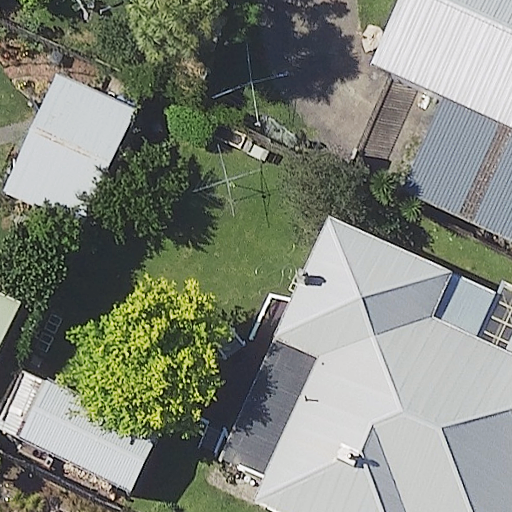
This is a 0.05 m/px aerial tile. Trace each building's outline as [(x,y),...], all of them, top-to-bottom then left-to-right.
[(511,0),(425,0),(385,87),(461,121),(420,210),(511,252),(511,0)] [(145,110),(61,76),(9,203),(92,238),(145,110)] [(511,511),(511,316),(353,237),(293,357),(334,378),(267,511),(511,511)] [(0,392),(33,322),(0,306),(0,392)] [(172,456),(40,392),(15,443),(147,507),(172,456)]
